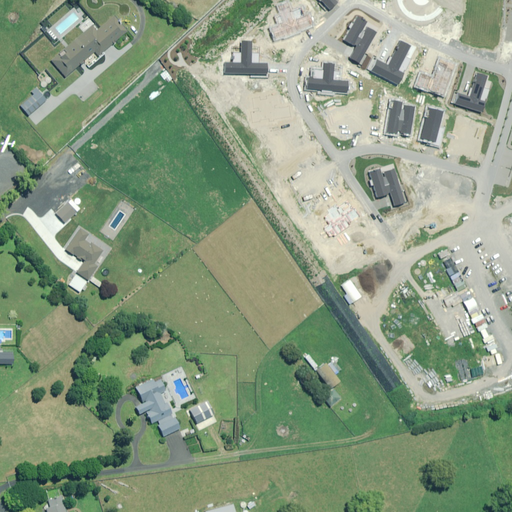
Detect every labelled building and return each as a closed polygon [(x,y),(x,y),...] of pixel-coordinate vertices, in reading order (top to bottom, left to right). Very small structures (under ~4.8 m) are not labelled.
[(128,31),(114,16),(97,31),(92,26),(51,61),(65,78),(83,62),(89,68),(100,58),(98,57),(128,31)] [(48,77),(39,84),(44,90),(53,83),(48,77)] [(46,101),(36,89),(31,93),(33,95),(20,107),(28,116),(46,101)] [(75,213),(66,204),(56,214),(65,224),(75,213)] [(88,235),(80,229),(65,250),(84,263),(77,273),(88,281),(98,267),(94,264),(106,247),(88,235)] [(332,363),(328,366),(335,374),(339,372),(332,363)] [(326,365),(316,373),(330,389),(340,382),(326,365)] [(152,424),(157,421),(159,425),(157,425),(163,437),(179,429),(167,405),(165,405),(160,394),(165,392),(160,380),(154,383),(153,379),(135,388),(143,404),(134,408),(138,415),(145,412),(152,424)] [(341,398),(333,389),(323,398),(331,407),(341,398)] [(213,415),(206,402),(189,410),(196,424),(206,419),(213,415)] [(66,511),(61,496),(47,500),(49,507),(45,509),(46,511),(66,511)]
